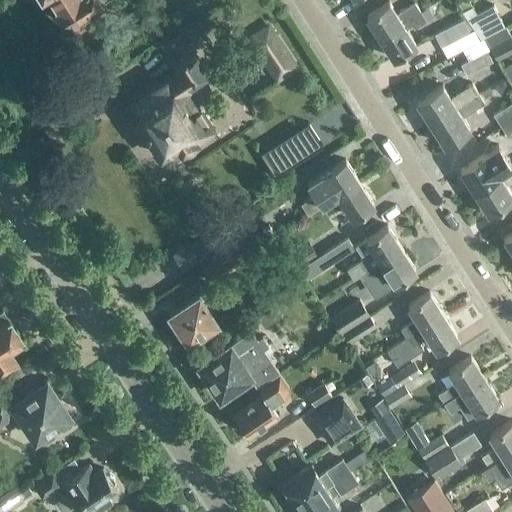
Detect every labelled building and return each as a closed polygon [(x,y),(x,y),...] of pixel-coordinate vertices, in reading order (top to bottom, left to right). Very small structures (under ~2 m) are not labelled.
[(89,17),(86,11),(102,0),(51,0),(54,5),(52,6),(65,26),(68,24),(71,28),(79,30),(88,24),(89,17)] [(414,2),(396,13),(388,1),(366,15),(380,37),(420,11),(414,2)] [(471,6),(462,11),(480,39),(506,26),(500,15),(498,15),(493,4),(476,13),(471,6)] [(426,20),(420,11),(380,37),(393,58),(416,44),(406,28),(410,25),(413,28),(426,20)] [(440,46),(469,31),(462,18),(434,33),(440,46)] [(240,40),(251,57),(256,54),(275,83),(299,68),(268,22),(240,40)] [(506,26),(485,37),(490,47),(511,36),(506,26)] [(511,36),(490,48),(496,59),(511,50),(511,36)] [(196,140),(213,129),(200,109),(190,115),(179,97),(210,77),(188,44),(167,57),(176,71),(121,107),(135,128),(141,124),(160,155),(177,144),(181,150),(188,152),(195,147),(197,141),(196,140)] [(467,59),(467,60),(460,63),(466,74),(494,59),(488,48),(486,49),(467,59)] [(456,106),(478,92),(471,82),(449,96),(442,84),(415,101),(429,123),(456,106)] [(488,87),(481,91),(485,97),(492,93),(488,87)] [(456,106),(429,123),(443,145),(470,128),(462,116),(475,108),(477,111),(482,108),(480,104),(483,102),(478,92),(456,106)] [(500,125),(511,117),(511,101),(493,114),(500,125)] [(511,133),(511,117),(500,125),(507,137),(511,133)] [(301,127),(254,157),(268,180),(316,151),(301,127)] [(486,152),(485,152),(459,169),(473,191),(511,166),(498,145),(486,152)] [(307,183),(315,194),(300,203),(308,214),(321,205),(359,181),(345,159),(307,183)] [(511,178),(511,167),(511,166),(473,191),(487,213),(511,196),(511,180),(511,179),(511,178)] [(359,181),(321,205),(327,214),(338,206),(335,202),(341,199),(352,217),(373,203),(359,181)] [(273,232),(268,224),(261,228),(266,236),(273,232)] [(364,271),(401,247),(387,225),(365,238),(354,246),(355,247),(363,259),(358,262),(347,269),(352,278),(358,275),(364,271)] [(511,251),(511,231),(503,237),(511,251)] [(172,253),(182,268),(211,250),(201,235),(172,253)] [(348,237),(326,251),(326,250),(299,267),(306,278),(355,247),(354,246),(348,237)] [(254,255),(243,239),(202,266),(213,282),(254,255)] [(298,265),(315,254),(308,244),(291,255),(298,265)] [(415,269),(401,247),(364,271),(358,275),(371,295),(393,281),(394,283),(415,269)] [(205,302),(219,293),(213,284),(199,293),(198,292),(168,312),(179,329),(177,332),(181,338),(185,338),(187,341),(217,321),(205,302)] [(406,337),(443,313),(429,291),(407,304),(419,322),(414,325),(411,321),(400,328),(406,337)] [(340,331),(359,319),(368,313),(359,298),(331,316),(340,331)] [(2,310),(0,311),(0,373),(17,363),(9,352),(24,342),(7,317),(2,310)] [(457,335),(443,313),(406,337),(386,350),(396,365),(423,348),(418,341),(427,335),(436,349),(457,335)] [(349,342),(375,325),(369,315),(342,332),(349,342)] [(256,386),(278,371),(263,348),(268,345),(262,335),(257,338),(250,329),(230,343),(199,364),(205,372),(204,373),(214,387),(214,386),(220,395),(249,375),(256,386)] [(443,402),(484,377),(470,355),(448,369),(458,385),(453,388),(450,385),(437,393),(443,402)] [(388,376),(395,387),(420,371),(413,360),(388,376)] [(289,367),(279,373),(258,387),(263,393),(234,413),(240,422),(238,423),(245,433),(246,432),(248,434),(255,429),(256,431),(271,421),(270,419),(277,414),(269,403),(290,390),(289,388),(299,382),(289,367)] [(497,398),(484,377),(443,402),(449,412),(459,405),(466,418),(497,398)] [(35,436),(68,414),(60,402),(61,394),(54,393),(46,381),(13,402),(3,386),(0,388),(0,422),(18,410),(35,436)] [(390,406),(410,393),(403,383),(383,396),(390,406)] [(314,404),(330,394),(324,384),(308,394),(314,404)] [(359,423),(342,398),(314,416),(331,442),(359,423)] [(403,431),(388,407),(373,417),(388,441),(403,431)] [(492,448),(481,455),(487,465),(502,455),(511,448),(511,421),(511,419),(489,434),(499,450),(495,452),(492,448)] [(429,440),(416,420),(403,428),(416,448),(429,440)] [(292,422),(256,447),(273,471),(309,447),(292,422)] [(471,430),(449,444),(425,460),(436,477),(464,459),(461,455),(480,443),(471,430)] [(424,459),(448,444),(441,433),(418,449),(424,459)] [(366,447),(344,462),(342,458),(324,470),(328,476),(322,480),(311,464),(282,483),(283,484),(282,489),(286,496),(287,495),(291,496),(297,505),(350,470),(349,469),(371,454),(366,447)] [(511,448),(502,455),(506,461),(511,470),(511,448)] [(86,464),(80,468),(73,457),(53,470),(62,484),(65,483),(70,490),(54,500),(60,509),(74,500),(81,510),(92,503),(97,511),(111,501),(106,494),(116,487),(113,475),(103,468),(93,474),(86,464)] [(392,468),(379,476),(386,487),(399,479),(392,468)] [(350,470),(297,505),(301,511),(333,511),(340,508),(329,491),(335,487),(340,493),(357,481),(350,470)] [(42,495),(60,483),(52,472),(34,484),(42,495)] [(445,511),(452,507),(434,478),(406,497),(415,511),(445,511)] [(0,511),(1,511),(31,493),(27,486),(0,503),(0,511)] [(488,511),(490,511),(492,510),(484,497),(461,511),(488,511)]
